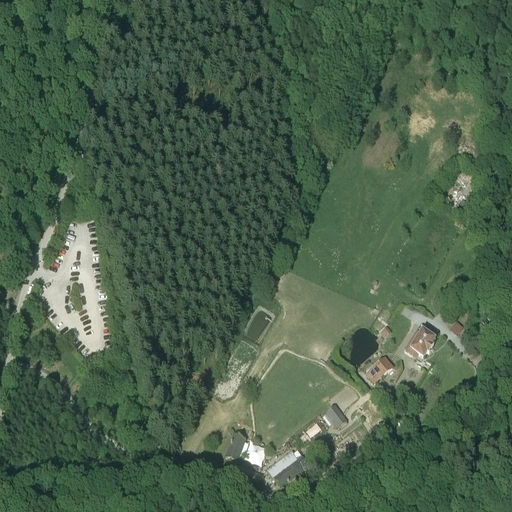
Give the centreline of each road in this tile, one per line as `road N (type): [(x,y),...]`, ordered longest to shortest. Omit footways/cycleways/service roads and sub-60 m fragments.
road 1 (unclassified): [(0,410),(22,299),(81,138),(102,0)]
road 2 (track): [(170,480),(93,337)]
